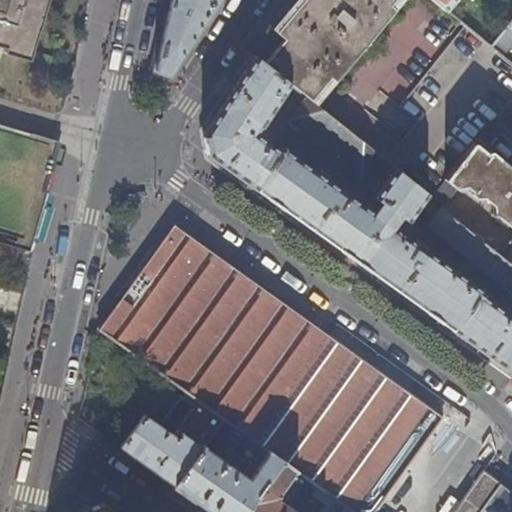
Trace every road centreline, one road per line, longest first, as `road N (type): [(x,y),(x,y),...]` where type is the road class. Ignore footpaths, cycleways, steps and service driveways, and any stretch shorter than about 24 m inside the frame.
road 1 (residential): [(112,149),(180,181),(473,397),(511,437)]
road 2 (residential): [(43,438),(112,149)]
road 3 (residential): [(253,0),(186,103),(154,134),(112,149)]
road 4 (residential): [(112,149),(137,0)]
road 5 (residential): [(151,511),(43,438)]
